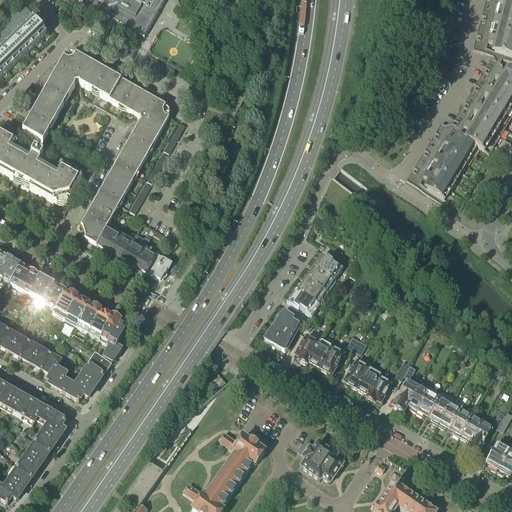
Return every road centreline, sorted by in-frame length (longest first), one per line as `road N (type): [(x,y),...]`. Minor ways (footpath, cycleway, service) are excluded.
road 1 (primary): [(88,511),(214,328),(294,193),(327,101),(345,0)]
road 2 (primary): [(308,0),(288,112),(243,229),(59,511)]
road 3 (residential): [(176,226),(157,212),(199,136),(186,96),(76,37),(0,106)]
road 4 (residential): [(478,0),(463,52),(466,79),(396,183),(487,239)]
road 5 (residential): [(385,442),(228,353)]
road 6 (residential): [(508,511),(385,442)]
road 7 (residential): [(228,353),(298,236)]
road 8 (residential): [(84,422),(159,315)]
road 9 (residential): [(159,315),(51,254)]
